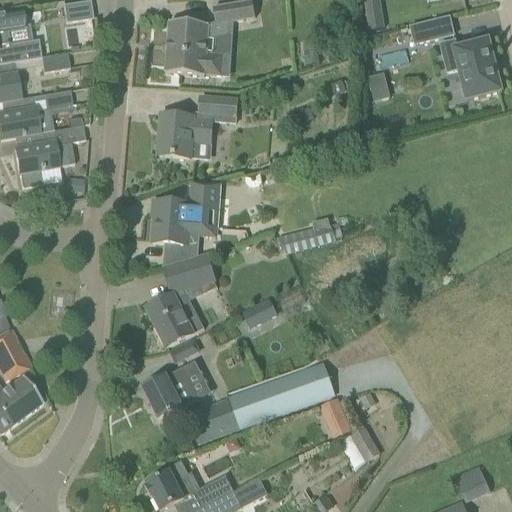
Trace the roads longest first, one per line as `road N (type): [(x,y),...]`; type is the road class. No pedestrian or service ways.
road 1 (residential): [(95,255),(89,400),(30,503)]
road 2 (residential): [(123,0),(95,255)]
